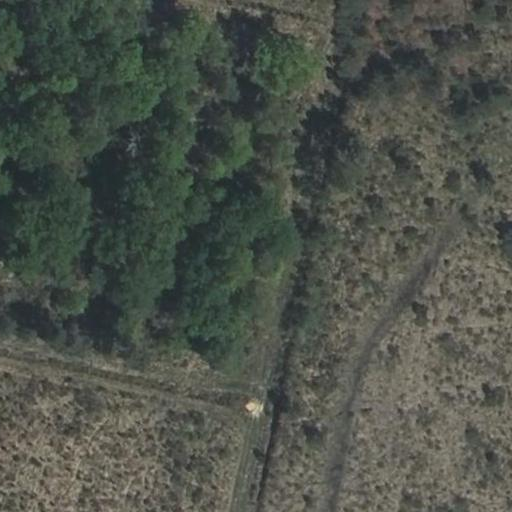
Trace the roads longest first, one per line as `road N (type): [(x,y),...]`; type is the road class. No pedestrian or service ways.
road 1 (track): [(241,511),(349,0)]
road 2 (track): [(259,421),(0,351)]
